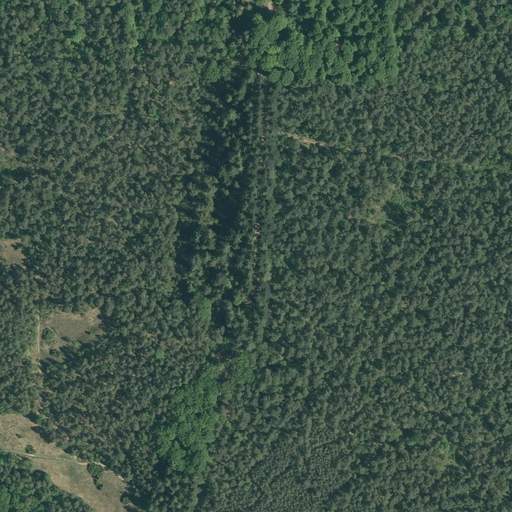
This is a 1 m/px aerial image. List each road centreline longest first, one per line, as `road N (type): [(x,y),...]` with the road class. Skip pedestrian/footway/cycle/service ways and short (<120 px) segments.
road 1 (track): [(269,41),(140,37),(117,130),(72,178),(45,231),(37,341),(40,403),(64,452),(53,458)]
road 2 (track): [(272,0),(250,317),(199,511)]
